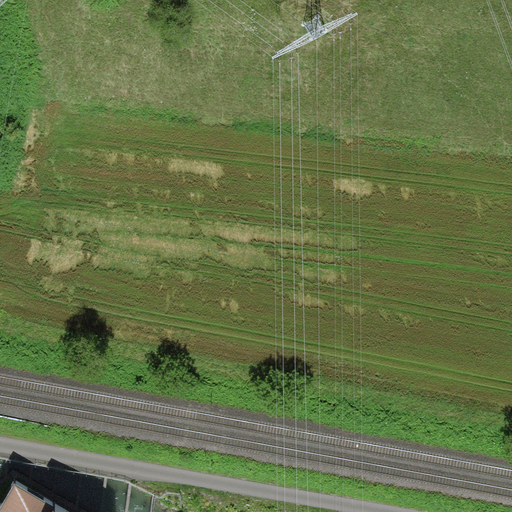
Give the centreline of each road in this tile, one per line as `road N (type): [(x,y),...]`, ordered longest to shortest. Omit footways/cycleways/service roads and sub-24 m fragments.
road 1 (track): [(0,334),(511,434)]
road 2 (unclassified): [(0,450),(344,511)]
